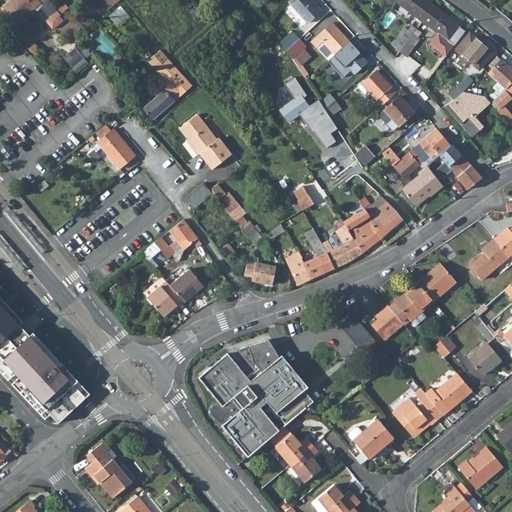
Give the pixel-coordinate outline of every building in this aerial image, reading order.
[(47,0),(4,0),(0,4),(13,20),(36,0),(37,0),(40,3),(38,5),(46,15),(42,18),(49,27),(61,17),(58,13),(47,0)] [(310,0),(291,0),(288,3),(306,23),(320,10),(310,0)] [(400,5),(422,21),(433,6),(425,0),(402,0),(403,0),(400,5)] [(433,6),(422,21),(438,34),(432,42),(442,50),(448,42),(453,46),(464,32),(459,28),(460,27),(433,6)] [(323,41),(334,53),(348,40),(339,31),(337,33),(329,25),(310,42),(315,47),(316,47),(323,41)] [(391,44),(398,52),(412,34),(403,28),(391,44)] [(279,42),(285,50),(286,50),(298,39),(291,31),(279,42)] [(469,33),(456,49),(479,70),(493,53),(469,33)] [(412,34),(398,52),(406,57),(419,40),(412,34)] [(298,39),(286,50),(292,57),(305,46),(298,39)] [(334,53),(333,54),(347,69),(341,75),(346,81),(365,64),(357,56),(360,54),(348,40),(334,53)] [(323,41),(316,47),(327,59),(333,54),(334,53),(323,41)] [(159,49),(148,59),(165,79),(159,85),(163,89),(142,107),(152,119),(191,85),(168,59),(159,49)] [(499,99),(504,105),(511,98),(511,70),(501,60),(488,75),(506,92),(499,99)] [(362,83),(381,105),(395,92),(375,71),(362,83)] [(449,93),(454,99),(464,92),(469,86),(464,81),(458,86),(449,93)] [(454,99),(444,106),(467,132),(479,123),(473,115),(487,103),(483,99),(464,92),(454,99)] [(399,97),(383,110),(397,126),(413,112),(399,97)] [(318,99),(308,106),(321,126),(322,125),(346,161),(354,155),(330,120),(331,119),(324,108),(318,99)] [(332,106),(326,110),(338,127),(344,124),(332,106)] [(511,118),(505,111),(500,116),(511,128),(511,118)] [(198,153),(210,170),(230,154),(217,137),(215,139),(197,115),(179,128),(188,139),(185,142),(195,155),(198,153)] [(479,123),(467,132),(470,136),(481,126),(479,123)] [(436,129),(418,144),(431,159),(451,142),(438,128),(436,129)] [(110,129),(96,142),(118,169),(133,156),(110,129)] [(431,159),(425,164),(428,167),(443,185),(443,186),(447,182),(442,176),(450,169),(467,189),(480,177),(451,142),(431,159)] [(366,144),(356,153),(366,164),(376,155),(366,144)] [(418,144),(413,149),(421,159),(425,164),(431,159),(418,144)] [(413,149),(390,168),(400,180),(419,164),(418,162),(421,159),(413,149)] [(443,185),(428,167),(401,190),(414,207),(427,196),(428,197),(443,185)] [(378,170),(371,176),(375,180),(383,173),(380,170),(379,172),(378,170)] [(383,173),(375,180),(380,186),(386,181),(385,179),(387,178),(383,173)] [(254,223),(220,181),(211,188),(245,230),(254,223)] [(183,198),(182,199),(190,209),(210,193),(201,183),(183,198)] [(303,188),(294,194),(300,203),(298,204),(302,209),(311,204),(313,203),(303,188)] [(365,197),(358,202),(360,205),(367,218),(379,238),(402,219),(394,208),(382,197),(372,205),(365,197)] [(45,251),(14,214),(11,217),(42,254),(45,251)] [(349,232),(361,253),(379,238),(367,218),(348,230),(349,232)] [(177,223),(168,231),(181,247),(183,249),(191,243),(196,247),(201,244),(182,219),(177,223)] [(345,235),(334,242),(337,247),(345,262),(361,253),(349,232),(348,230),(341,220),(337,222),(340,228),(341,228),(345,235)] [(315,226),(311,227),(312,229),(333,268),(345,262),(337,247),(334,248),(332,245),(329,247),(325,241),(324,242),(315,226)] [(253,227),(244,234),(253,244),(260,237),(253,227)] [(507,227),(494,238),(509,256),(511,252),(511,227),(510,230),(507,227)] [(273,229),(262,237),(265,243),(277,235),(273,229)] [(316,257),(302,264),(310,279),(333,268),(312,229),(304,234),(316,257)] [(159,237),(153,243),(166,259),(172,254),(159,237)] [(25,268),(0,238),(0,244),(22,270),(25,268)] [(509,256),(494,238),(481,249),(484,253),(469,265),(481,279),(509,256)] [(290,282),(292,286),(310,279),(302,264),(299,259),(301,258),(297,251),(282,259),(293,280),(290,282)] [(246,260),(243,275),(251,277),(251,280),(271,284),(275,266),(246,260)] [(421,275),(415,280),(432,300),(455,281),(439,263),(423,277),(421,275)] [(186,272),(168,287),(182,303),(194,293),(195,295),(202,290),(186,272)] [(159,277),(140,293),(144,298),(164,282),(159,277)] [(432,300),(415,280),(409,285),(411,287),(388,306),(401,321),(407,316),(410,319),(432,300)] [(164,282),(144,298),(160,317),(167,311),(173,307),(175,309),(182,303),(168,287),(164,282)] [(511,289),(508,285),(503,290),(511,300),(511,289)] [(382,314),(377,318),(371,323),(384,339),(402,323),(401,321),(388,306),(387,305),(379,312),(382,314)] [(0,306),(0,341),(18,326),(0,306)] [(341,326),(359,347),(371,336),(354,316),(341,326)] [(511,326),(502,335),(511,346),(511,326)] [(371,336),(359,347),(367,357),(380,346),(371,336)] [(444,336),(438,341),(448,353),(454,348),(444,336)] [(26,337),(0,361),(40,405),(66,382),(26,337)] [(221,426),(247,457),(267,439),(283,426),(312,402),(303,390),(277,358),(273,361),(271,359),(277,354),(268,339),(237,350),(238,352),(254,372),(247,378),(227,353),(198,377),(218,403),(213,405),(211,411),(211,414),(221,425),(221,426)] [(438,341),(433,346),(443,358),(448,353),(438,341)] [(486,343),(467,359),(481,376),(500,359),(486,343)] [(281,355),(277,358),(303,390),(306,387),(281,355)] [(423,395),(441,416),(470,392),(455,374),(433,393),(430,389),(423,395)] [(71,386),(44,411),(56,424),(84,400),(71,386)] [(391,414),(410,437),(417,432),(415,429),(425,420),(429,425),(430,426),(441,416),(423,395),(419,390),(413,396),(418,402),(413,406),(408,400),(391,414)] [(376,421),(351,442),(367,459),(391,438),(376,421)] [(511,450),(511,421),(495,436),(509,453),(511,450)] [(283,426),(267,439),(270,443),(276,438),(280,442),(290,434),(283,426)] [(276,438),(270,443),(288,465),(311,446),(306,440),(300,446),(290,434),(280,442),(276,438)] [(11,451),(0,440),(0,460),(5,456),(11,451)] [(101,482),(114,497),(130,485),(124,477),(126,474),(114,459),(111,461),(107,457),(100,457),(111,448),(105,441),(87,455),(93,463),(86,469),(93,477),(97,474),(103,481),(101,482)] [(311,446),(288,465),(302,482),(318,468),(310,458),(316,452),(311,446)] [(465,462),(456,469),(474,490),(500,468),(484,449),(478,454),(479,455),(471,461),(472,463),(469,466),(465,462)] [(442,505),(433,511),(472,511),(465,503),(472,497),(460,483),(443,496),(450,503),(445,507),(442,505)] [(315,499),(326,511),(333,511),(353,496),(348,491),(341,496),(332,485),(315,499)] [(121,510),(122,511),(151,511),(138,496),(121,510)] [(353,496),(333,511),(354,511),(351,508),(358,503),(353,496)] [(31,499),(15,511),(38,511),(35,507),(36,505),(31,499)] [(326,511),(315,499),(310,503),(317,511),(326,511)]
